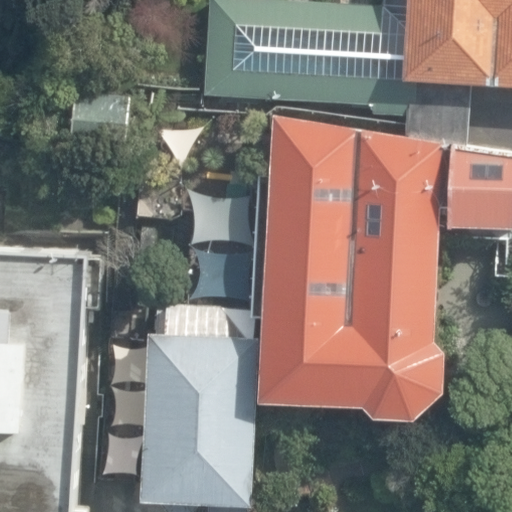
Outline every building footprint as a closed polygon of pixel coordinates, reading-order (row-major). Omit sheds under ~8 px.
[(511,0),(385,0),(385,7),(249,0),(213,0),(208,97),(374,106),(373,116),(410,117),(409,138),(471,145),(474,87),(511,90),(511,0)] [(129,145),(132,100),(78,96),(74,141),(129,145)] [(409,138),(276,116),(264,407),(368,411),(377,423),(419,425),(449,397),(449,356),(439,345),(446,209),(453,209),(452,231),(511,232),(511,151),(471,145),(409,138)] [(199,245),(258,249),(261,195),(241,193),(245,137),(149,131),(146,193),(168,195),(166,217),(200,219),(199,245)] [(80,511),(94,259),(0,255),(0,511),(80,511)] [(257,341),(154,336),(147,504),(257,509),(261,428),(253,428),(257,341)]
